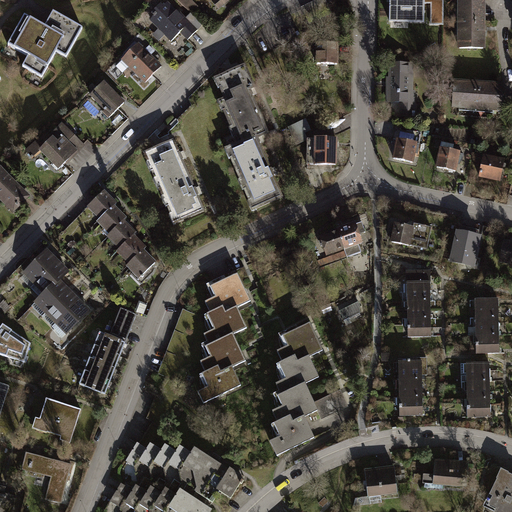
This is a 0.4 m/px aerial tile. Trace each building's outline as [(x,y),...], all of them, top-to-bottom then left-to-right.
[(191,0),(177,0),(189,12),(197,5),(191,0)] [(211,0),(210,1),(220,11),(232,0),(211,0)] [(324,0),(321,0),(303,9),(310,24),(331,14),(324,0)] [(422,0),(390,0),(390,22),(422,22),(422,0)] [(444,22),(443,0),(430,0),(431,22),(444,22)] [(483,0),(459,0),(459,48),(484,48),(483,0)] [(166,3),(149,21),(171,42),(180,33),(188,41),(199,30),(178,11),(177,13),(166,3)] [(46,29),(26,18),(9,46),(30,58),(24,68),(44,79),(58,54),(67,59),(83,31),(54,14),(52,19),(46,29)] [(338,45),(318,44),(318,65),(338,65),(338,45)] [(121,62),(145,84),(162,67),(138,45),(121,62)] [(416,102),(412,102),(412,66),(392,66),(392,84),(388,84),(388,102),(403,102),(403,116),(416,116),(416,102)] [(245,67),(217,79),(226,100),(221,102),(228,120),(256,108),(249,90),(254,88),(245,67)] [(111,116),(124,103),(104,82),(90,96),(111,116)] [(504,87),(455,84),(453,107),(502,110),(504,87)] [(256,138),(267,133),(256,108),(228,120),(239,144),(228,149),(238,171),(265,159),(256,138)] [(298,134),(293,137),(297,145),(308,140),(308,139),(305,133),(311,130),(306,119),(294,125),(298,134)] [(294,125),(289,127),(293,137),(298,134),(294,125)] [(59,132),(78,152),(85,146),(65,126),(59,132)] [(394,139),(398,140),(417,144),(420,144),(422,132),(396,130),(394,139)] [(40,151),(59,171),(78,152),(59,132),(42,149),(40,151)] [(336,164),(337,140),(308,139),(308,140),(307,164),(336,164)] [(417,144),(398,140),(394,159),(413,163),(417,144)] [(40,151),(42,149),(34,142),(24,152),(32,159),(40,151)] [(146,154),(160,187),(188,175),(181,160),(183,160),(180,153),(178,154),(173,142),(146,154)] [(460,153),(441,149),(437,168),(456,172),(458,161),(460,154),(460,153)] [(505,161),(484,157),(480,177),(501,181),(505,161)] [(238,171),(254,209),(282,197),(265,159),(238,171)] [(29,196),(0,166),(0,202),(12,214),(29,196)] [(160,187),(176,223),(203,210),(197,196),(199,195),(196,188),(194,189),(188,175),(160,187)] [(88,208),(101,220),(114,207),(117,204),(104,192),(88,208)] [(98,223),(110,235),(124,221),(127,219),(114,207),(101,220),(98,223)] [(101,220),(88,208),(67,229),(79,241),(98,223),(101,220)] [(108,237),(120,249),(133,235),(136,233),(124,221),(110,235),(108,237)] [(362,223),(338,231),(344,249),(347,257),(362,252),(359,244),(362,243),(359,234),(365,231),(362,223)] [(393,239),(392,242),(410,246),(411,245),(427,249),(432,228),(415,224),(414,228),(396,224),(394,233),(391,233),(390,238),(393,239)] [(338,231),(321,238),(327,255),(344,249),(338,231)] [(459,233),(458,233),(452,260),(474,265),(480,237),(478,237),(459,233)] [(117,251),(130,264),(144,250),(146,248),(133,235),(120,249),(117,251)] [(511,243),(505,242),(501,261),(511,263),(511,243)] [(142,284),(153,273),(154,269),(152,267),(156,263),(144,250),(130,264),(127,267),(139,278),(137,280),(142,284)] [(25,274),(36,284),(57,262),(47,252),(25,274)] [(345,257),(344,252),(327,258),(328,263),(345,257)] [(36,284),(46,294),(59,281),(68,272),(57,262),(36,284)] [(246,271),(214,285),(219,296),(205,302),(218,328),(204,335),(209,346),(233,334),(247,328),(237,307),(250,301),(242,284),(250,280),(246,271)] [(37,303),(47,313),(69,291),(59,281),(46,294),(37,303)] [(409,283),(409,300),(431,300),(430,282),(409,283)] [(47,313),(59,324),(80,303),(69,291),(47,313)] [(480,298),(481,316),(506,315),(505,298),(480,298)] [(409,300),(410,318),(431,317),(431,300),(409,300)] [(59,324),(68,333),(89,312),(80,303),(59,324)] [(360,304),(341,313),(346,323),(361,316),(360,304)] [(110,337),(126,343),(137,315),(121,309),(110,337)] [(201,317),(185,311),(162,373),(178,379),(201,317)] [(481,316),(481,333),(507,333),(506,315),(481,316)] [(410,318),(410,335),(432,335),(431,317),(410,318)] [(310,324),(287,335),(292,345),(278,352),(291,377),(276,384),(282,396),(305,385),(320,378),(310,357),(323,350),(310,324)] [(0,355),(25,363),(31,344),(3,325),(1,328),(0,327),(0,355)] [(121,356),(126,343),(110,337),(99,333),(94,346),(121,356)] [(481,333),(482,351),(507,350),(507,333),(481,333)] [(233,334),(209,346),(214,355),(201,362),(212,386),(199,392),(204,403),(241,386),(232,368),(246,361),(233,334)] [(116,370),(121,356),(94,346),(89,360),(116,370)] [(474,372),(474,380),(500,379),(499,357),(489,357),(489,362),(470,362),(470,372),(474,372)] [(420,363),(400,363),(400,381),(423,380),(423,375),(428,375),(427,358),(420,359),(420,363)] [(111,382),(116,370),(89,360),(85,373),(111,382)] [(106,395),(111,382),(85,373),(80,385),(106,395)] [(474,380),(475,397),(500,397),(500,379),(474,380)] [(400,381),(400,398),(423,398),(423,380),(400,381)] [(0,416),(10,387),(0,383),(0,416)] [(305,385),(282,396),(286,405),(273,412),(284,435),(271,442),(277,456),(314,438),(305,417),(318,411),(314,403),(305,385)] [(341,390),(314,403),(318,411),(322,418),(348,405),(341,390)] [(475,397),(476,415),(501,414),(500,397),(475,397)] [(400,398),(401,416),(424,415),(423,398),(400,398)] [(82,411),(48,399),(39,428),(73,440),(82,411)] [(155,453),(144,445),(131,463),(143,472),(142,490),(152,497),(156,490),(158,473),(146,465),(155,453)] [(169,454),(159,447),(155,453),(146,465),(158,473),(156,490),(167,498),(172,491),(173,474),(160,465),(169,454)] [(184,455),(174,447),(169,454),(160,465),(173,474),(172,491),(182,498),(188,491),(188,474),(176,466),(184,455)] [(200,455),(189,448),(184,455),(176,466),(188,474),(188,491),(198,499),(203,492),(204,475),(192,466),(200,455)] [(236,470),(205,448),(200,455),(192,466),(204,475),(203,492),(214,500),(223,488),(236,470)] [(23,470),(52,477),(47,499),(62,503),(72,464),(28,453),(23,470)] [(417,477),(416,493),(436,494),(436,487),(467,489),(468,465),(432,463),(432,478),(417,477)] [(237,498),(250,480),(236,470),(223,488),(237,498)] [(393,470),(367,473),(370,500),(397,497),(393,470)] [(511,511),(511,481),(507,479),(507,477),(499,473),(495,482),(496,482),(482,510),(486,511),(511,511)] [(0,511),(12,511),(17,497),(4,493),(5,488),(0,486),(0,511)] [(137,496),(127,488),(114,506),(121,511),(134,511),(129,508),(137,496)] [(152,497),(142,490),(137,496),(129,508),(134,511),(148,511),(143,508),(152,497)] [(167,498),(156,490),(152,497),(143,508),(148,511),(163,511),(159,509),(167,498)] [(182,498),(172,491),(167,498),(159,509),(163,511),(178,511),(175,509),(182,498)] [(217,511),(198,499),(188,491),(182,498),(175,509),(178,511),(217,511)] [(325,499),(320,504),(323,508),(328,502),(325,499)]
